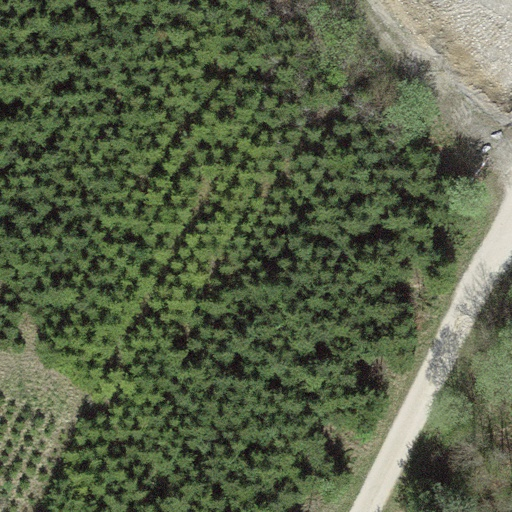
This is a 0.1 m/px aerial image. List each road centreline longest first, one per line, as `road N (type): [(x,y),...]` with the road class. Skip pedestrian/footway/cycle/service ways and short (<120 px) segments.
road 1 (track): [(386,511),(511,260)]
road 2 (track): [(511,144),(387,0)]
